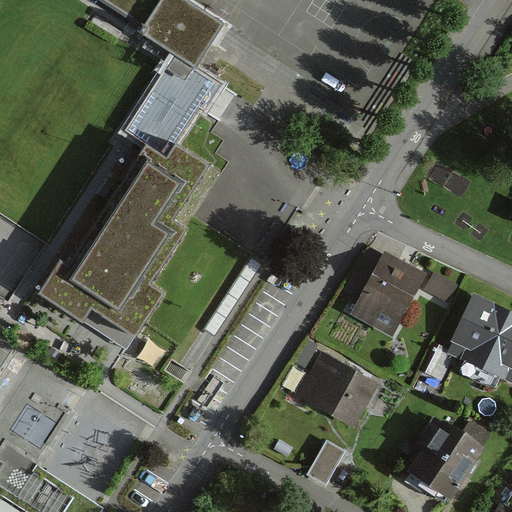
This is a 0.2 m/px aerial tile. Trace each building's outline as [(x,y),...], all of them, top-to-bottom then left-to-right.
[(165,0),(87,0),(142,35),(165,0)] [(194,69),(222,27),(181,0),(165,0),(142,35),(194,69)] [(188,228),(174,219),(209,168),(175,145),(166,159),(148,146),(67,265),(61,260),(36,297),(80,327),(90,313),(133,342),(165,296),(149,286),(188,228)] [(426,277),(369,248),(349,286),(362,292),(349,316),(394,339),(426,277)] [(456,285),(434,274),(426,290),(448,301),(456,285)] [(440,381),(453,356),(511,383),(511,313),(473,295),(446,352),(437,348),(424,374),(440,381)] [(378,385),(321,353),(297,397),(354,428),(378,385)] [(460,434),(433,417),(416,445),(423,449),(407,475),(446,499),(462,474),(469,478),(486,451),(482,448),(489,436),(467,422),(460,434)] [(511,511),(511,483),(494,511),(511,511)]
